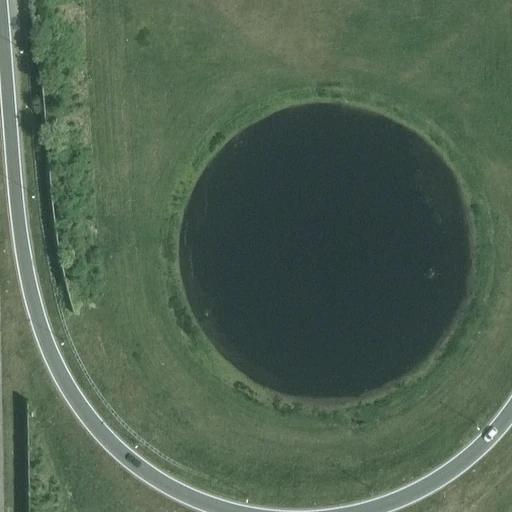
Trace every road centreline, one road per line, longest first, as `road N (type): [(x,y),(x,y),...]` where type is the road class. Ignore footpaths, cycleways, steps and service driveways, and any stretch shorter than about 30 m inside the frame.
road 1 (motorway): [(233,511),(147,474),(93,426),(41,338),(19,243),(0,31)]
road 2 (motorway): [(511,409),(483,447),(423,488),(360,511)]
